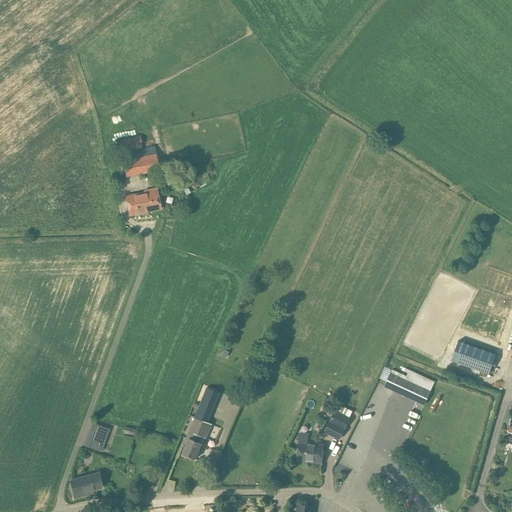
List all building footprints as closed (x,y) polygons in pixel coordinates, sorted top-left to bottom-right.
[(143,148),(140,135),(119,140),(122,153),(143,148)] [(160,170),(155,147),(122,153),(127,177),(160,170)] [(160,210),(156,186),(146,188),(147,193),(126,197),(130,216),(160,210)] [(497,355),(459,341),(452,361),(489,375),(497,355)] [(431,392),(391,373),(384,387),(425,406),(431,392)] [(333,401),(326,397),(323,404),(330,407),(333,401)] [(350,419),(335,412),(325,432),(339,439),(350,419)] [(212,424),(195,417),(186,440),(187,441),(182,454),(196,459),(202,444),(195,441),(197,435),(206,438),(212,424)] [(135,429),(125,427),(123,434),(134,436),(135,429)] [(96,444),(86,440),(84,445),(94,449),(96,444)] [(324,445),(299,443),(297,460),(311,461),(311,460),(321,461),(321,462),(322,462),(324,445)] [(436,466),(428,461),(420,473),(428,478),(436,466)] [(102,488),(98,473),(69,481),(74,499),(87,495),(87,492),(102,488)]
